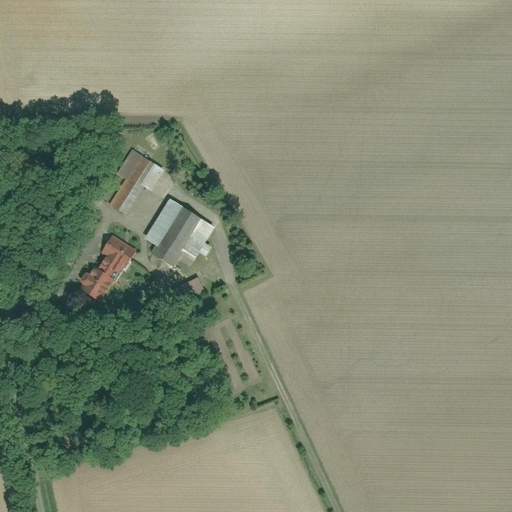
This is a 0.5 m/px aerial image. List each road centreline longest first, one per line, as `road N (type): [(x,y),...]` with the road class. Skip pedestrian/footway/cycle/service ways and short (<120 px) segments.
road 1 (track): [(336,511),(220,243)]
road 2 (residential): [(40,511),(0,311)]
